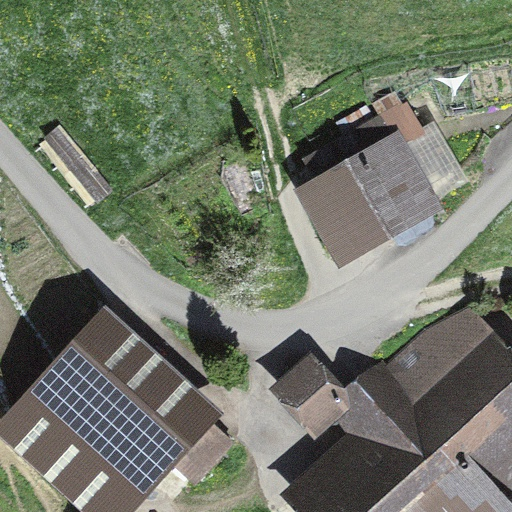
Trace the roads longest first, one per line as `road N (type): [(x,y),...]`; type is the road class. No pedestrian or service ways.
road 1 (unclassified): [(0,147),(93,249),(194,310),(253,329),(339,312),(390,283),(449,241),(511,177)]
road 2 (track): [(253,329),(256,414),(281,511)]
